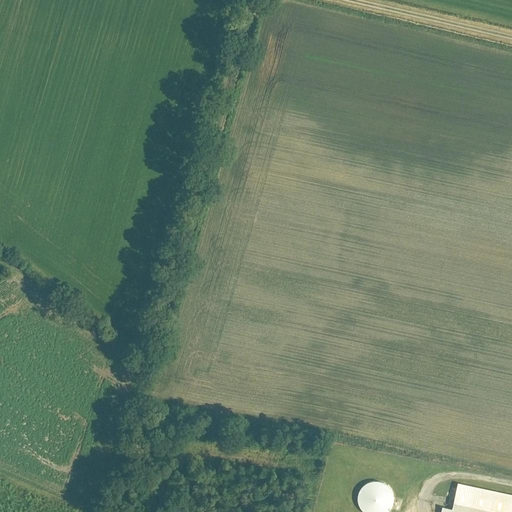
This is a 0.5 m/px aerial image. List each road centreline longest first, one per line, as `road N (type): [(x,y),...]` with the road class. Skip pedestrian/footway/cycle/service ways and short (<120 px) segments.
road 1 (track): [(143,375),(254,0)]
road 2 (track): [(349,0),(511,38)]
road 3 (track): [(143,375),(103,511)]
